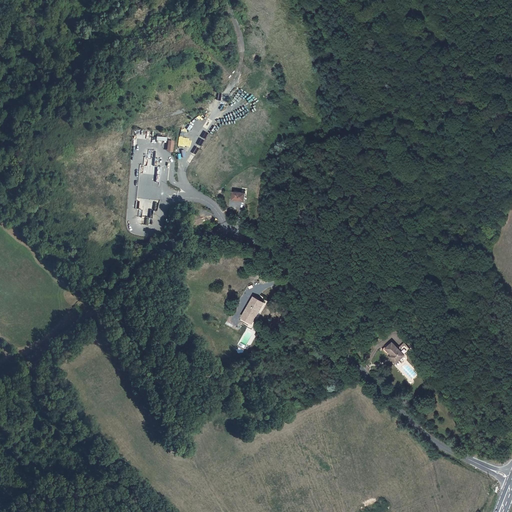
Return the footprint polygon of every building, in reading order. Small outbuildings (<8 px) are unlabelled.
[(234,197),(246,199),(247,191),(235,189),(234,197)] [(140,216),(151,217),(152,210),(155,210),(156,200),(140,199),(139,202),(141,202),(140,216)] [(200,211),(190,215),(194,224),(203,220),(200,211)] [(262,296),(252,291),(240,312),(249,317),(256,304),(258,304),(262,296)] [(117,310),(111,305),(108,308),(114,314),(117,310)] [(396,357),(401,362),(410,354),(398,340),(391,347),(398,356),(396,357)]
